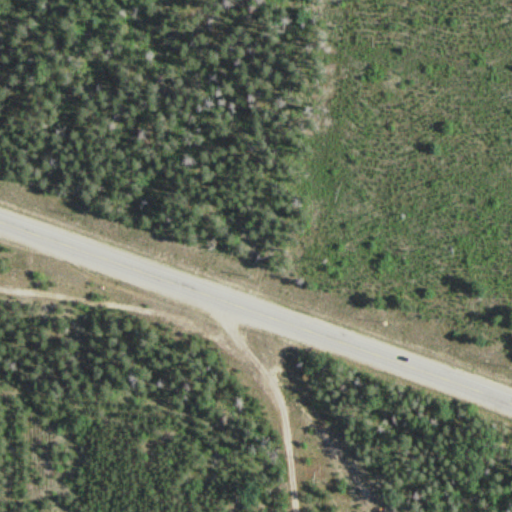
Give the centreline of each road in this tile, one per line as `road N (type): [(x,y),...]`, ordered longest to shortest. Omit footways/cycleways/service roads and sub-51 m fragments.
road 1 (tertiary): [(511,403),(0,220)]
road 2 (track): [(227,301),(225,317),(284,396),(297,511)]
road 3 (track): [(372,511),(365,485),(294,391),(280,359),(297,326)]
